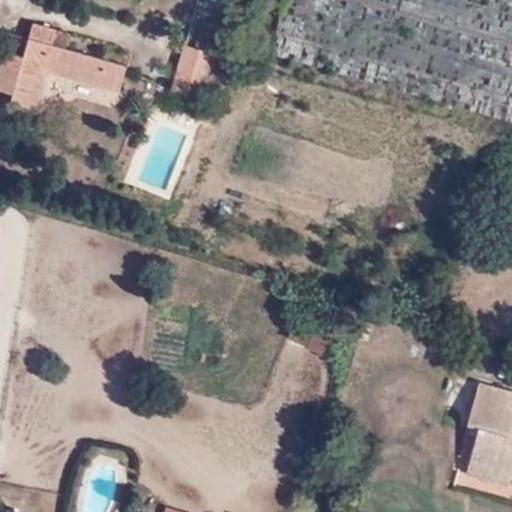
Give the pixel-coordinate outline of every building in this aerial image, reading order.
[(199,0),(199,17),(226,18),(226,0),(199,0)] [(511,0),(283,0),(268,56),(422,99),(511,123),(511,0)] [(23,53),(5,48),(0,64),(0,89),(10,92),(9,98),(37,107),(47,71),(119,92),(126,64),(53,42),(57,28),(33,20),(23,53)] [(171,93),(201,103),(216,54),(186,46),(171,93)] [(203,122),(208,105),(201,103),(196,120),(203,122)] [(511,392),(479,383),(467,423),(480,426),(470,460),(511,471),(511,392)] [(197,511),(166,503),(163,511),(197,511)]
